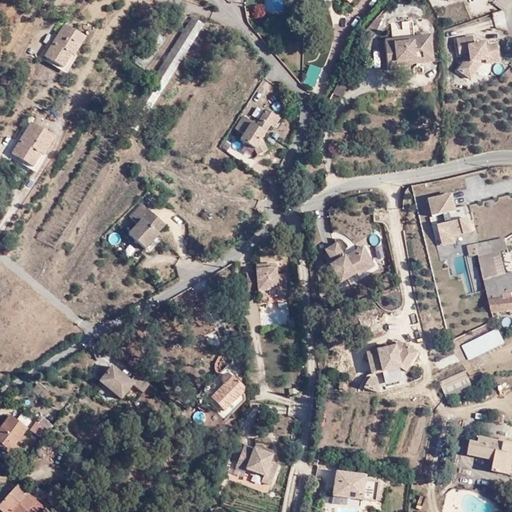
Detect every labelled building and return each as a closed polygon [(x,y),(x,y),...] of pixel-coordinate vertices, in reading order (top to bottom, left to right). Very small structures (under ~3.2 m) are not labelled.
[(484,0),(466,0),(472,19),(488,15),(484,0)] [(191,16),(160,67),(172,74),(203,23),(191,16)] [(71,51),(83,33),(63,21),(43,53),(61,63),(70,50),(71,51)] [(163,34),(150,25),(143,35),(157,43),(163,34)] [(387,32),(387,42),(408,41),(407,25),(397,25),(397,32),(387,32)] [(131,56),(117,77),(123,81),(137,61),(142,65),(157,43),(143,35),(130,55),(131,56)] [(496,59),(492,44),(483,46),(482,42),(469,45),(467,36),(452,40),(454,53),(464,52),(465,55),(463,56),(454,70),(467,79),(477,65),(476,60),(482,59),(483,63),(496,59)] [(389,46),(387,42),(378,42),(378,69),(425,66),(423,40),(408,41),(406,45),(389,46)] [(325,90),(328,92),(333,95),(334,96),(341,88),(338,85),(333,81),(332,80),(325,90)] [(6,139),(30,154),(49,123),(26,108),(6,139)] [(276,121),(262,112),(253,126),(240,118),(231,130),(240,136),(236,141),(252,152),(254,157),(263,152),(258,140),(267,127),(270,130),(276,121)] [(511,179),(467,190),(470,201),(511,191),(511,179)] [(458,212),(454,195),(431,200),(435,217),(438,217),(445,246),(458,242),(457,238),(474,234),(470,219),(454,223),(452,213),(458,212)] [(166,226),(143,204),(131,216),(139,224),(129,234),(147,250),(160,235),(158,234),(166,226)] [(358,271),(373,261),(365,248),(350,257),(348,254),(340,241),(329,247),(337,260),(333,263),(344,279),(358,271)] [(378,263),(366,243),(348,254),(350,257),(365,248),(373,261),(358,271),(360,274),(378,263)] [(511,310),(511,246),(511,243),(483,252),(492,315),(511,310)] [(471,260),(479,258),(477,247),(468,249),(471,260)] [(266,269),(266,265),(257,266),(258,273),(247,274),(250,294),(261,294),(261,297),(269,297),(269,291),(278,289),(279,295),(289,294),(287,275),(278,276),(277,268),(266,269)] [(501,337),(498,331),(456,350),(459,356),(501,337)] [(375,371),(403,364),(409,367),(421,349),(408,342),(406,345),(407,347),(398,343),(370,350),(375,371)] [(140,398),(146,390),(132,379),(126,387),(109,372),(97,386),(117,404),(130,390),(140,398)] [(465,380),(464,380),(461,372),(438,383),(442,392),(465,380)] [(219,411),(239,387),(225,375),(224,376),(217,373),(213,378),(216,384),(204,398),(219,411)] [(387,380),(389,388),(401,386),(400,378),(387,380)] [(42,410),(47,405),(35,396),(30,402),(42,410)] [(21,448),(16,444),(27,428),(26,427),(31,420),(21,413),(16,420),(9,414),(0,426),(0,442),(4,445),(2,449),(14,457),(21,448)] [(39,414),(35,420),(47,428),(48,429),(52,424),(39,414)] [(28,428),(40,436),(47,428),(35,420),(28,428)] [(510,453),(511,453),(511,443),(505,442),(506,439),(501,438),(500,442),(481,437),(479,442),(472,440),(469,454),(496,461),(494,470),(505,473),(510,453)] [(263,453),(265,449),(256,446),(254,450),(245,445),(237,467),(247,470),(248,469),(265,476),(263,482),(273,485),(278,467),(270,464),(273,457),(263,453)] [(366,471),(335,467),(332,494),(376,501),(379,479),(365,477),(366,471)] [(48,511),(17,484),(0,501),(0,503),(9,511),(48,511)]
